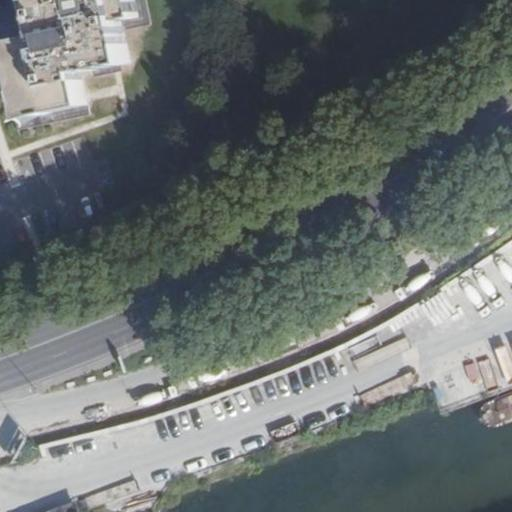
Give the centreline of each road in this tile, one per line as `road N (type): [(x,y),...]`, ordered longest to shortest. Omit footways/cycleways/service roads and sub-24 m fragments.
road 1 (primary): [(511,83),(326,197),(0,340)]
road 2 (primary): [(0,378),(316,241),(511,128)]
road 3 (track): [(0,413),(170,376),(325,318),(511,199)]
road 4 (track): [(511,311),(477,334),(5,511)]
